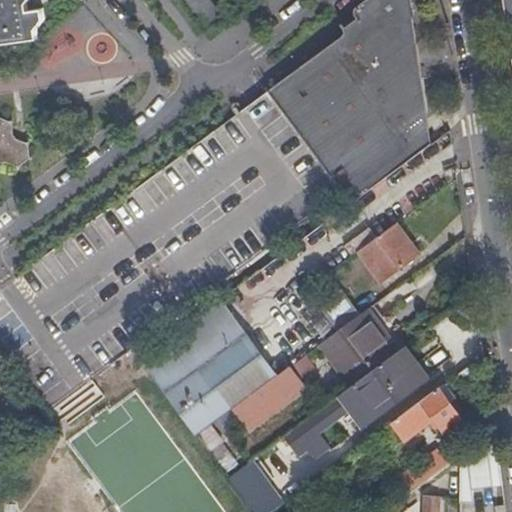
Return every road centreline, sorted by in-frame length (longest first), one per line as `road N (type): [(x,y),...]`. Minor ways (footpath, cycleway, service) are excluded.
road 1 (secondary): [(470,0),(508,255)]
road 2 (residential): [(205,85),(0,241)]
road 3 (residential): [(323,0),(205,85)]
